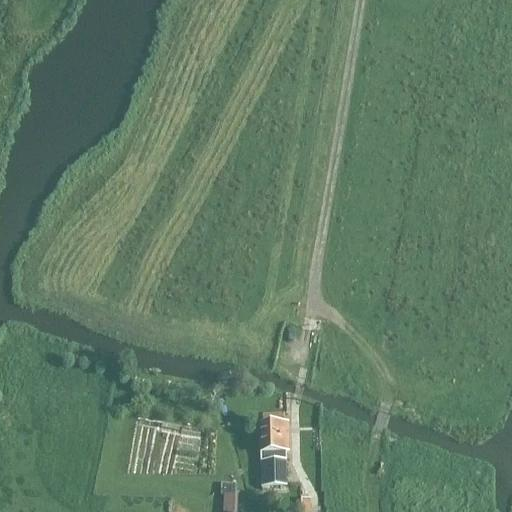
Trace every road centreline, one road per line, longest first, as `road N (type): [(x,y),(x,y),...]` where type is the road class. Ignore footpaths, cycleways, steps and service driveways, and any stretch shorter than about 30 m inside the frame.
road 1 (track): [(316,511),(294,461),(312,302),(371,353),(386,381),(385,402)]
road 2 (track): [(312,302),(358,0)]
